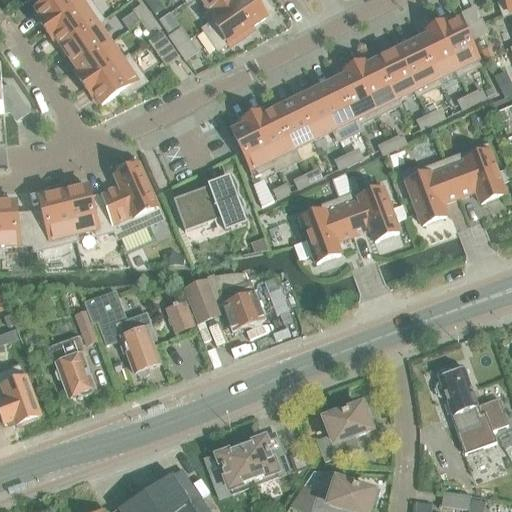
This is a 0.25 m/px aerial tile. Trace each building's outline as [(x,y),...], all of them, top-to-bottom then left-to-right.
[(47,34),(90,5),(86,0),(54,0),(36,13),(43,23),(40,25),(47,34)] [(241,6),(236,0),(199,0),(209,14),(204,18),(211,27),(211,28),(242,7),(241,6)] [(243,36),(266,20),(264,17),(271,12),(262,0),(257,0),(254,3),(251,0),(250,0),(241,6),(242,7),(211,28),(211,27),(204,32),(218,53),(228,46),(230,49),(245,39),(243,36)] [(511,0),(497,0),(504,18),(511,15),(511,0)] [(98,27),(103,24),(90,5),(47,34),(53,44),(56,42),(62,51),(98,27)] [(149,19),(142,9),(135,14),(142,24),(149,19)] [(486,35),(475,11),(463,17),(475,40),(486,35)] [(156,29),(149,19),(142,24),(149,34),(156,29)] [(481,68),(459,24),(449,29),(447,26),(437,31),(457,73),(456,73),(459,79),(481,68)] [(179,32),(174,25),(165,31),(171,38),(179,32)] [(111,46),(98,27),(62,51),(75,70),(111,46)] [(457,73),(437,31),(426,36),(428,39),(418,44),(437,82),(456,73),(457,73)] [(186,62),(196,54),(181,33),(171,40),(186,62)] [(177,60),(162,38),(151,45),(166,67),(177,60)] [(437,82),(418,44),(397,54),(416,93),(415,93),(418,99),(440,88),(437,82)] [(124,64),(123,63),(111,46),(75,70),(82,79),(79,81),(86,91),(124,64)] [(416,93),(397,54),(377,64),(396,103),(397,103),(415,93),(416,93)] [(494,60),(492,54),(483,57),(486,64),(494,60)] [(125,99),(146,85),(128,60),(123,63),(124,64),(86,91),(92,100),(95,98),(102,108),(122,94),(125,99)] [(396,103),(377,64),(367,69),(365,66),(355,71),(378,118),(399,108),(397,103),(396,103)] [(378,118),(355,71),(344,76),(346,79),(336,84),(357,128),(358,128),(378,118)] [(357,128),(336,84),(315,94),(334,133),(339,144),(361,133),(358,128),(357,128)] [(511,97),(511,91),(510,86),(501,90),(504,100),(511,97)] [(334,133),(315,94),(295,104),(314,143),(334,133)] [(484,102),(481,94),(470,99),(474,107),(484,102)] [(474,107),(470,99),(459,105),(463,112),(474,107)] [(314,143),(295,104),(274,114),(293,153),(294,152),(314,143)] [(511,110),(498,117),(508,142),(511,140),(511,110)] [(293,153),(274,114),(264,119),(263,116),(252,121),(275,168),(275,169),(277,174),(299,163),(294,152),(293,153)] [(443,122),(440,114),(429,119),(433,127),(443,122)] [(433,127),(429,119),(419,125),(422,132),(433,127)] [(275,168),(252,121),(242,126),(243,129),(233,134),(254,179),(275,169),(275,168)] [(405,147),(401,140),(391,145),(394,152),(405,147)] [(394,152),(391,145),(380,150),(384,158),(394,152)] [(509,185),(505,173),(497,176),(487,149),(446,165),(459,201),(476,195),(481,207),(505,198),(501,188),(509,185)] [(362,162),(358,154),(347,159),(351,167),(362,162)] [(351,167),(347,159),(337,165),(340,172),(351,167)] [(162,222),(139,170),(135,171),(132,163),(116,170),(119,178),(116,180),(121,191),(104,199),(114,234),(118,242),(162,222)] [(459,201),(446,165),(404,180),(422,228),(446,220),(442,208),(459,201)] [(321,182),(317,174),(306,179),(310,187),(321,182)] [(310,187),(306,179),(296,184),(299,192),(310,187)] [(208,189),(173,203),(185,234),(220,221),(225,235),(247,227),(230,180),(208,188),(208,189)] [(391,214),(381,188),(340,203),(353,240),(371,234),(375,245),(399,236),(395,225),(406,221),(402,210),(391,214)] [(114,234),(104,199),(91,202),(88,190),(78,192),(77,189),(64,192),(75,238),(96,232),(97,238),(114,234)] [(289,197),(286,189),(275,195),(279,202),(289,197)] [(77,243),(75,238),(64,192),(49,196),(50,199),(40,202),(43,214),(30,217),(34,248),(35,254),(77,243)] [(0,250),(34,248),(30,217),(17,218),(16,205),(6,206),(5,203),(0,203),(0,250)] [(353,240),(340,203),(298,219),(308,244),(293,249),(299,263),(313,258),(316,267),(340,258),(336,247),(353,240)] [(185,259),(178,257),(173,251),(164,254),(162,262),(168,268),(176,266),(183,268),(185,259)] [(265,324),(251,285),(245,287),(240,278),(214,280),(220,296),(224,307),(223,307),(233,335),(249,330),(252,331),(261,328),(263,324),(265,324)] [(198,328),(222,319),(208,282),(184,291),(198,328)] [(289,315),(281,292),(269,297),(277,319),(289,315)] [(156,344),(146,316),(126,324),(115,294),(93,301),(93,302),(84,305),(88,315),(93,328),(98,326),(106,349),(122,344),(123,346),(120,350),(123,357),(128,358),(135,377),(136,376),(140,381),(149,377),(149,371),(160,367),(152,345),(156,344)] [(196,330),(187,304),(166,312),(175,338),(196,330)] [(99,344),(93,328),(88,315),(75,319),(86,348),(99,344)] [(11,318),(5,320),(8,330),(15,327),(11,318)] [(15,333),(0,339),(0,349),(19,343),(15,333)] [(95,392),(83,359),(85,358),(79,341),(51,351),(57,368),(56,368),(58,373),(56,377),(58,383),(62,385),(69,401),(80,397),(84,399),(91,396),(93,393),(95,392)] [(21,367),(0,374),(0,415),(5,428),(7,427),(15,424),(16,428),(17,429),(40,420),(21,367)] [(481,418),(465,372),(453,376),(448,374),(441,376),(438,382),(439,386),(437,391),(438,396),(444,398),(451,419),(460,443),(490,432),(485,416),(481,418)] [(346,443),(371,434),(368,426),(371,425),(363,406),(344,413),(346,416),(325,424),(331,438),(317,444),(325,466),(351,456),(346,443)] [(511,467),(511,431),(472,454),(488,481),(511,467)] [(291,476),(282,451),(269,456),(264,444),(256,447),(255,444),(240,449),(255,490),(279,481),(278,480),(291,476)] [(255,490),(240,449),(225,455),(227,458),(218,461),(223,473),(210,478),(219,502),(232,498),(255,490)] [(303,456),(291,460),(296,475),(308,471),(303,456)] [(208,511),(182,472),(120,511),(208,511)] [(372,511),(378,494),(358,488),(357,491),(337,484),(332,499),(318,495),(312,511),(372,511)] [(457,511),(469,511),(471,500),(443,496),(442,510),(457,511)]
